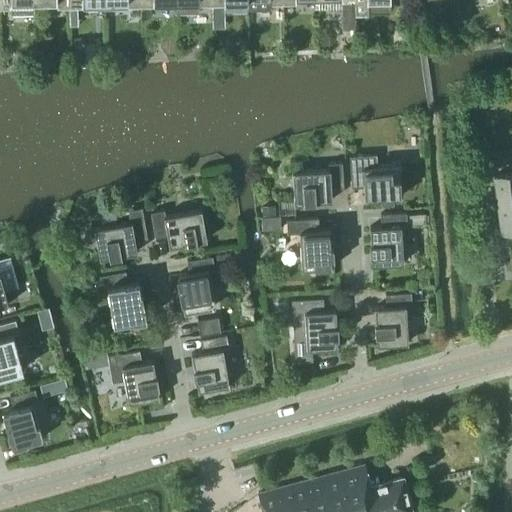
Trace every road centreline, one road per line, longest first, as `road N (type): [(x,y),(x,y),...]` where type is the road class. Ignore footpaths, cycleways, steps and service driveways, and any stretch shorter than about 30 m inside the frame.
road 1 (secondary): [(1,496),(188,443)]
road 2 (residential): [(358,396),(348,214)]
road 3 (residential): [(188,443),(157,267)]
road 4 (secondary): [(188,443),(358,396)]
road 5 (secondary): [(358,396),(511,353)]
